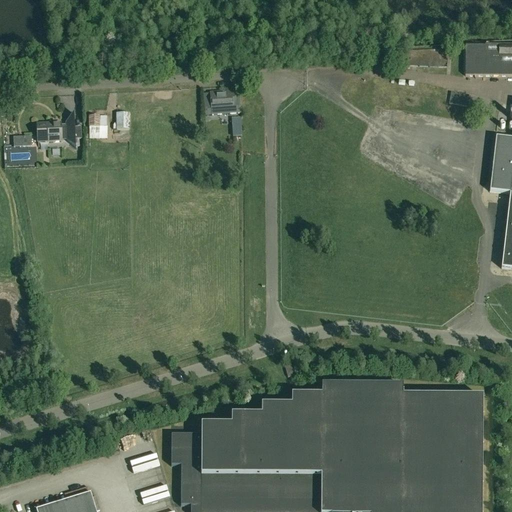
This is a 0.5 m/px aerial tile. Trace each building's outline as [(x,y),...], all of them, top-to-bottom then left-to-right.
[(511,45),(485,46),(485,47),(465,46),(465,76),(511,76),(511,140),(496,139),(490,193),(510,195),(502,270),(511,270),(511,45)] [(400,65),(447,67),(447,49),(401,51),(400,65)] [(212,109),(217,109),(234,107),(233,92),(227,92),(227,90),(223,90),(223,92),(210,93),(212,109)] [(449,104),(466,107),(469,96),(451,93),(449,104)] [(75,140),(81,139),(81,131),(75,131),(74,114),(65,124),(66,128),(61,128),(60,124),(53,124),(50,121),(48,124),(37,125),(38,141),(48,141),(48,142),(61,141),(61,138),(66,138),(66,141),(76,149),(75,140)] [(117,131),(129,131),(130,114),(117,114),(117,131)] [(89,117),(89,135),(101,135),(101,128),(99,128),(99,117),(89,117)] [(231,119),(232,129),(240,128),(240,118),(231,119)] [(22,138),(14,139),(14,148),(23,147),(22,138)] [(285,368),(288,378),(295,376),(292,366),(285,368)] [(181,507),(191,507),(190,511),(481,511),(482,398),(402,397),(403,387),(322,387),(321,397),(291,397),(291,407),(261,406),(261,416),(231,416),(231,426),(201,426),(201,436),(171,436),(171,467),(181,467),(181,507)] [(130,448),(140,446),(138,434),(128,435),(130,448)] [(95,511),(90,494),(36,511),(95,511)] [(13,510),(25,506),(23,501),(11,505),(13,510)]
